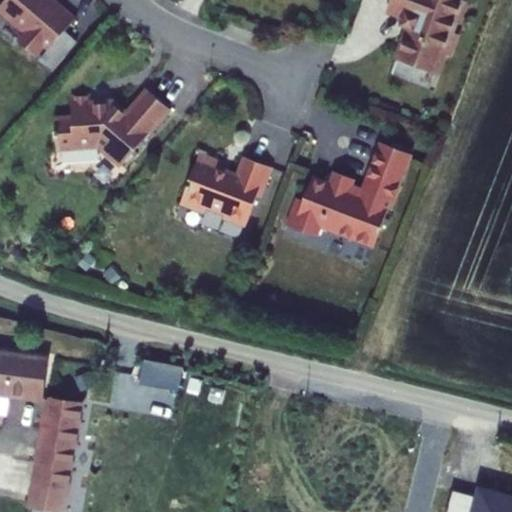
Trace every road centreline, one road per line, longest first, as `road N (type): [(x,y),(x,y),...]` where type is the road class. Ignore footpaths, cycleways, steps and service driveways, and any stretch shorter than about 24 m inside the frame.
road 1 (unclassified): [(0,285),(511,419)]
road 2 (residential): [(130,0),(183,33),(301,76)]
